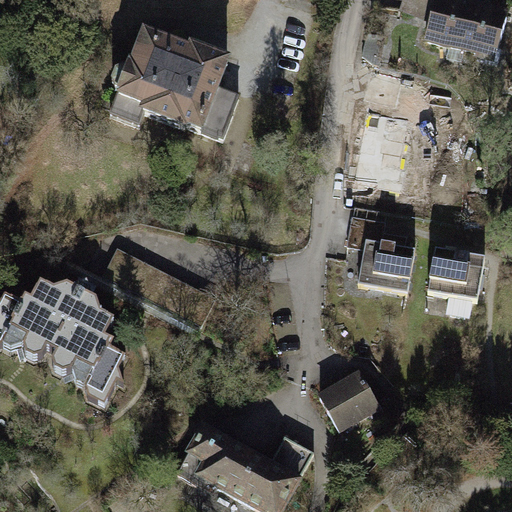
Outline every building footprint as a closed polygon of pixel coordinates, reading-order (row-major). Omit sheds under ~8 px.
[(451,0),(416,0),(410,21),(438,30),(430,54),(503,77),(511,47),(511,22),(451,3),(451,0)] [(197,56),(154,37),(126,103),(152,114),(149,121),(211,147),(244,69),(200,50),(197,56)] [(369,102),(405,106),(408,75),(372,72),(369,102)] [(409,197),(418,120),(364,114),(356,191),(409,197)] [(393,234),(360,229),(355,258),(372,260),(367,295),(420,303),(426,260),(417,259),(419,247),(392,243),(393,234)] [(492,266),(437,255),(428,297),(483,309),(492,266)] [(229,311),(124,258),(110,286),(215,340),(229,311)] [(40,307),(12,355),(17,361),(31,358),(50,369),(56,358),(69,365),(64,374),(81,383),(87,394),(97,399),(124,351),(116,347),(125,332),(109,322),(104,309),(84,299),(65,302),(55,297),(47,311),(40,307)] [(370,384),(326,406),(346,444),(389,422),(370,384)] [(204,432),(181,478),(249,511),(294,511),(308,485),(303,482),(315,458),(286,443),(274,467),(204,432)]
